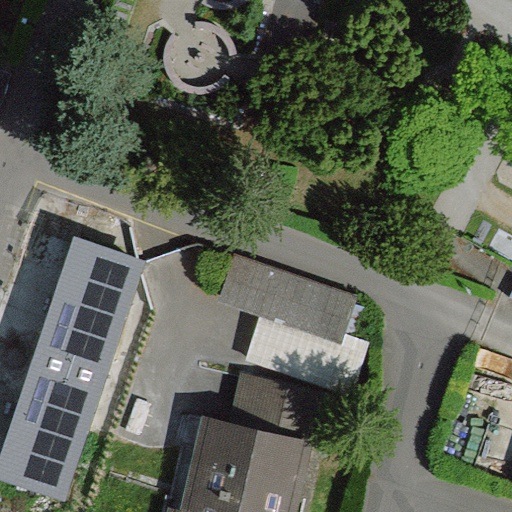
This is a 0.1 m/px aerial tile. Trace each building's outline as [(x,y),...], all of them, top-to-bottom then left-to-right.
[(0,99),(9,75),(0,71),(0,99)] [(60,491),(137,263),(80,244),(29,394),(3,472),(60,491)] [(363,297),(236,258),(224,297),(351,336),(363,297)] [(237,426),(309,442),(320,445),(331,395),(248,376),(237,426)] [(292,511),(309,442),(237,426),(210,420),(189,511),(292,511)]
